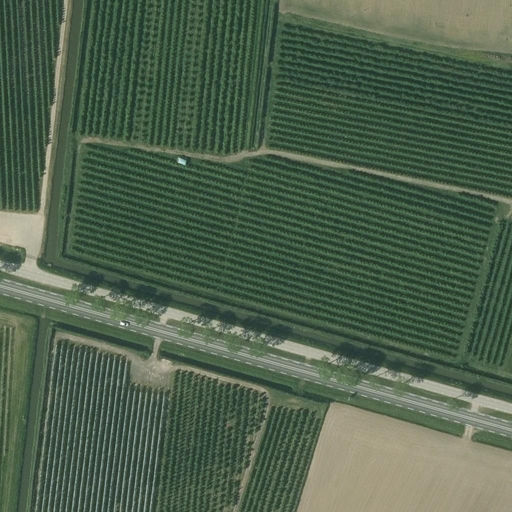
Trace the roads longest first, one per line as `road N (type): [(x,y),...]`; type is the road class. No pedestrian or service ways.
road 1 (primary): [(511,430),(0,286)]
road 2 (unclassified): [(511,410),(0,267)]
